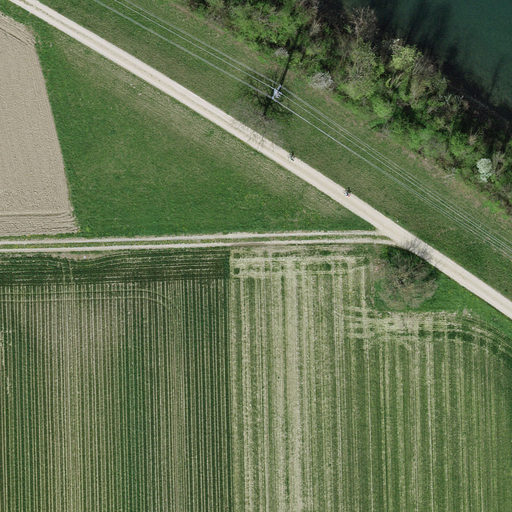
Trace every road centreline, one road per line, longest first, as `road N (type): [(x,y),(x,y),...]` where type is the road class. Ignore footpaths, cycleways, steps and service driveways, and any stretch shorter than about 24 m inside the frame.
road 1 (track): [(511,325),(181,85),(12,0)]
road 2 (track): [(0,251),(394,240)]
